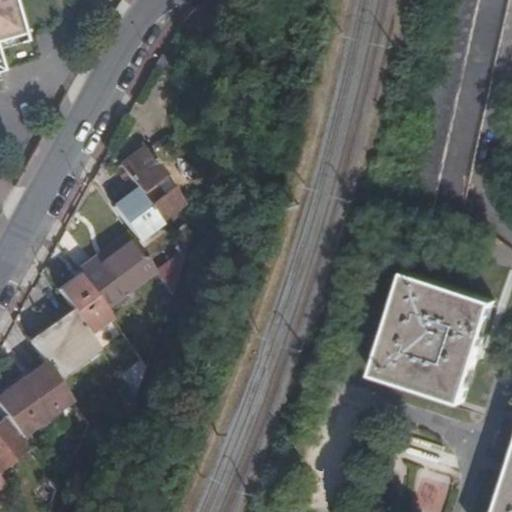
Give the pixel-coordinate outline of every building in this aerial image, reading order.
[(0,0),(0,40),(23,34),(13,0),(0,0)] [(466,213),(511,4),(511,0),(457,0),(406,222),(432,229),(437,206),(466,213)] [(0,49),(26,42),(23,34),(0,40),(0,72),(5,72),(0,56),(0,49)] [(172,61),(164,56),(161,59),(157,67),(166,72),(172,61)] [(146,147),(121,165),(132,181),(139,190),(160,220),(185,202),(146,147)] [(119,190),(126,199),(139,190),(132,181),(119,190)] [(160,220),(139,190),(126,199),(115,207),(138,240),(163,223),(160,220)] [(129,233),(104,253),(108,258),(133,239),(129,233)] [(108,258),(128,286),(134,282),(153,268),(133,239),(108,258)] [(174,298),(188,258),(183,252),(156,271),(156,273),(174,298)] [(102,262),(108,258),(104,253),(98,257),(102,262)] [(78,273),(79,275),(103,306),(120,292),(128,286),(108,258),(102,262),(98,257),(78,273)] [(137,287),(156,273),(156,271),(153,268),(134,282),(137,287)] [(496,302),(406,274),(374,376),(465,404),(496,302)] [(59,290),(91,333),(111,318),(106,311),(103,306),(79,275),(59,290)] [(49,366),(58,379),(102,348),(91,333),(59,290),(75,314),(33,344),(46,362),(49,366)] [(103,306),(106,311),(124,298),(120,292),(103,306)] [(46,362),(25,377),(28,381),(49,366),(46,362)] [(0,401),(0,409),(14,426),(26,417),(30,421),(52,404),(59,413),(74,402),(58,379),(49,366),(28,381),(25,377),(5,391),(8,396),(0,401)] [(14,426),(0,409),(0,410),(5,418),(10,425),(12,427),(14,426)] [(5,418),(0,421),(0,432),(10,425),(5,418)] [(0,472),(29,450),(12,427),(10,425),(0,432),(0,472)] [(511,511),(511,475),(501,511),(511,511)] [(38,490),(55,511),(62,488),(55,478),(38,490)]
